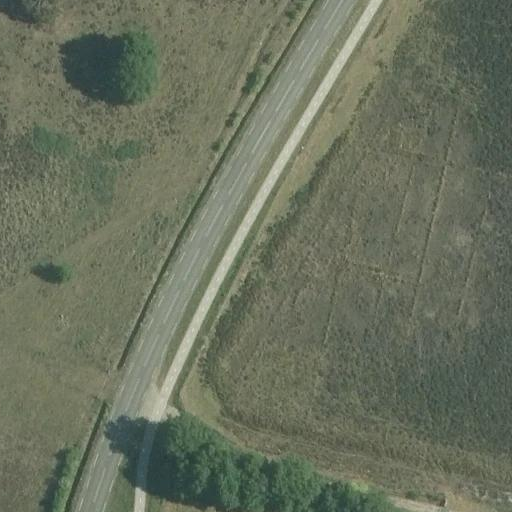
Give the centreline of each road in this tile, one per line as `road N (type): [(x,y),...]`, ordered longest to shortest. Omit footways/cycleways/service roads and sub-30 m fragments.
road 1 (primary): [(90,511),(117,425),(230,183),(340,0)]
road 2 (track): [(158,406),(243,464),(426,511)]
